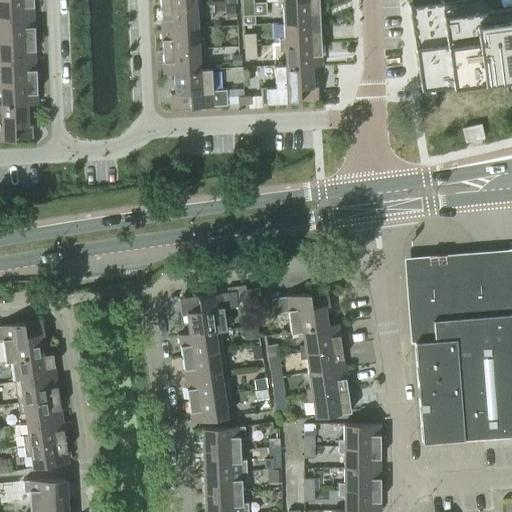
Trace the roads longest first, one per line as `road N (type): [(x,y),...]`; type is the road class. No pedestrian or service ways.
road 1 (residential): [(179,511),(151,290),(381,256)]
road 2 (secondary): [(0,268),(378,208)]
road 3 (secondary): [(376,183),(0,240)]
road 4 (residential): [(401,483),(381,256)]
road 5 (residential): [(87,511),(63,301)]
road 6 (residential): [(151,123),(314,115)]
road 7 (residential): [(55,150),(50,0)]
road 8 (secondary): [(511,182),(466,176),(376,183)]
road 9 (secondary): [(378,208),(511,183)]
road 10 (residential): [(151,123),(145,0)]
